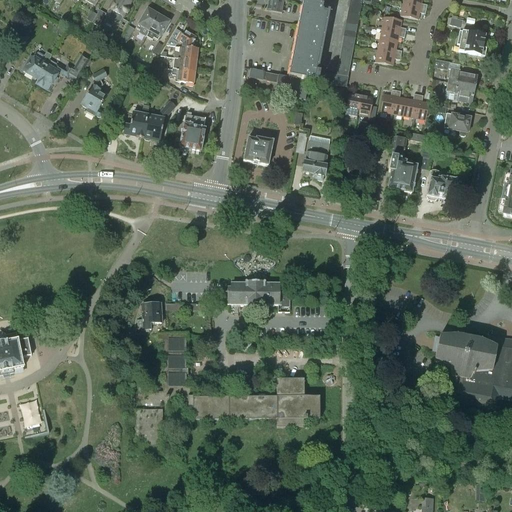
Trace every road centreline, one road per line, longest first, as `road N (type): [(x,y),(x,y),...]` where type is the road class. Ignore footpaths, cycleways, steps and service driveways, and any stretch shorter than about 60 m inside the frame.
road 1 (residential): [(355,511),(354,225)]
road 2 (residential): [(214,199),(238,21)]
road 3 (primary): [(214,199),(127,183),(44,183)]
road 4 (residential): [(468,247),(499,101)]
road 5 (residential): [(353,79),(416,81),(437,0)]
road 6 (primary): [(354,225),(214,199)]
